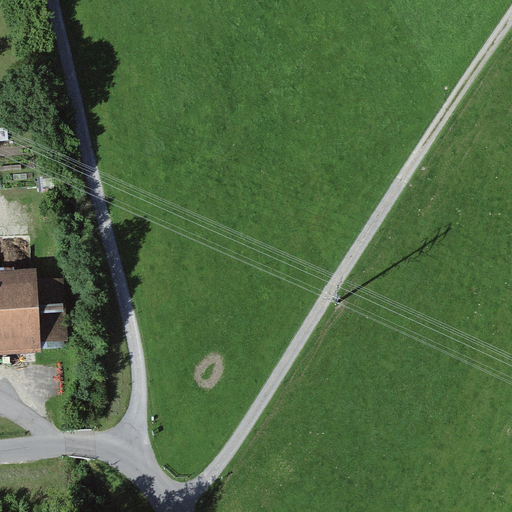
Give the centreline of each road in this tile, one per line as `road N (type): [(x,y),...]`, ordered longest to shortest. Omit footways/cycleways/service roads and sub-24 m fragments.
road 1 (track): [(169,510),(240,442),(511,17)]
road 2 (track): [(53,0),(135,345),(132,462)]
road 3 (unclassified): [(132,462),(94,445),(0,451)]
